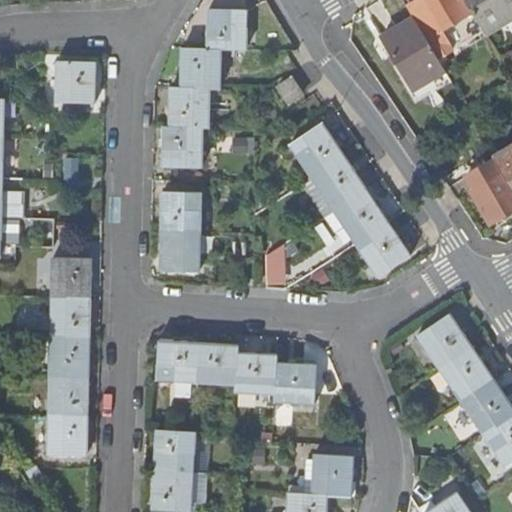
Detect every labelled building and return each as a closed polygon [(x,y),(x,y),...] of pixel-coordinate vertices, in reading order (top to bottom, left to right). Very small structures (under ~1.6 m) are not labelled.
[(461,0),(423,0),(409,9),(416,21),(417,23),(439,60),(454,51),(442,31),(470,15),(461,0)] [(511,0),(464,0),(483,30),(511,12),(511,0)] [(247,11),(209,9),(207,49),(207,50),(221,50),(246,51),(247,11)] [(417,23),(416,21),(386,38),(416,91),(447,73),(439,60),(417,23)] [(221,50),(207,50),(207,49),(182,48),(182,87),(194,88),(194,89),(209,89),(219,89),(221,50)] [(95,63),(57,62),(56,102),(94,103),(95,63)] [(303,95),(292,78),(278,88),(289,104),(303,95)] [(209,89),(194,89),(194,88),(182,87),(171,87),(170,127),(188,127),(188,129),(202,129),(209,129),(209,89)] [(345,158),(322,124),(290,145),(313,180),(345,158)] [(188,127),(170,127),(164,126),(163,167),(202,167),(202,129),(188,129),(188,127)] [(511,150),(496,159),(511,186),(511,150)] [(366,191),(345,158),(313,180),(335,212),(366,191)] [(511,213),(511,186),(496,159),(466,176),(474,191),(470,193),(491,226),(511,213)] [(388,223),(366,191),(335,212),(356,244),(388,223)] [(200,233),(201,193),(163,192),(162,231),(200,233)] [(25,193),(2,193),(2,219),(24,219),(25,193)] [(411,257),(388,223),(356,244),(378,278),(411,257)] [(200,233),(162,231),(161,272),(199,273),(200,233)] [(288,248),(268,248),(269,283),(289,283),(288,248)] [(90,298),(91,258),(52,258),(52,298),(90,298)] [(90,298),(52,298),(51,337),(89,338),(90,298)] [(472,348),(450,314),(418,336),(440,369),(472,348)] [(88,377),(89,338),(51,337),(50,377),(88,377)] [(198,345),(159,342),(156,381),(196,383),(198,345)] [(238,347),(198,345),(196,383),(235,385),(236,369),(237,369),(238,355),(238,347)] [(493,380),(472,348),(440,369),(461,402),(493,380)] [(278,357),(238,355),(237,369),(236,369),(235,385),(235,392),(274,395),(276,379),(277,364),(278,357)] [(316,366),(277,364),(276,379),(274,395),(274,402),(314,404),(316,366)] [(88,377),(50,377),(49,416),(87,417),(88,377)] [(511,415),(511,409),(493,380),(461,402),(483,435),(511,415)] [(511,463),(511,415),(483,435),(505,468),(511,463)] [(87,417),(49,416),(48,455),(86,457),(87,417)] [(193,473),(195,432),(157,430),(155,470),(193,473)] [(313,495),(327,495),(327,496),(351,497),(353,457),(315,455),(313,495)] [(188,511),(190,511),(193,473),(155,470),(153,510),(188,511)] [(313,495),(288,494),(287,511),(325,511),(327,497),(327,496),(327,495),(313,495)] [(470,511),(458,494),(429,511),(470,511)]
